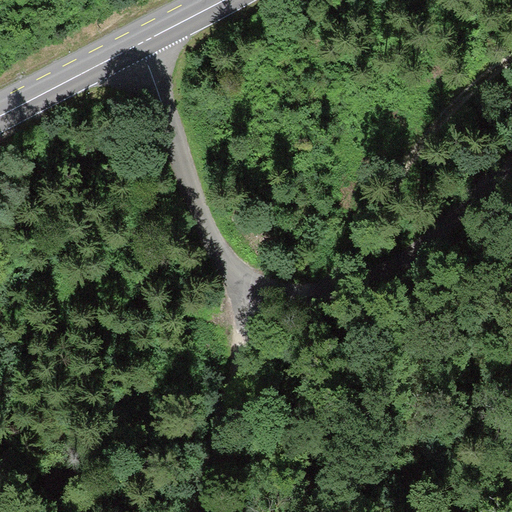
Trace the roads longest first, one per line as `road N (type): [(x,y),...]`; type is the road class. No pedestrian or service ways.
road 1 (track): [(143,40),(222,253),(251,284),(291,297),(389,271),(511,165)]
road 2 (track): [(511,63),(466,92),(401,156),(321,294)]
road 3 (secondary): [(0,113),(217,0)]
road 4 (track): [(251,284),(245,344),(195,511)]
